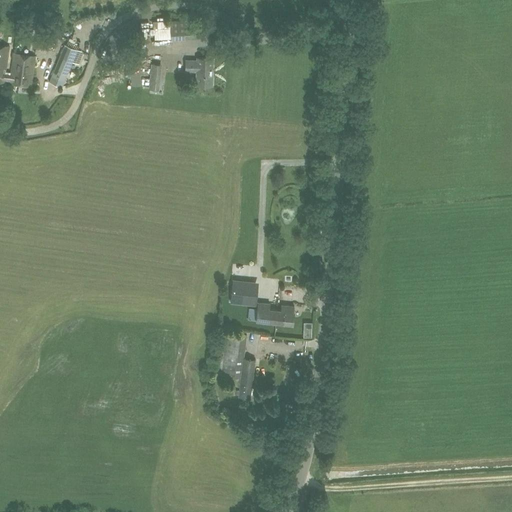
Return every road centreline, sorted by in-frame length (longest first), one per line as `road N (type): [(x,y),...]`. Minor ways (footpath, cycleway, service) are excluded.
road 1 (tertiary): [(289,511),(325,375),(356,0)]
road 2 (unknown): [(300,486),(510,478)]
